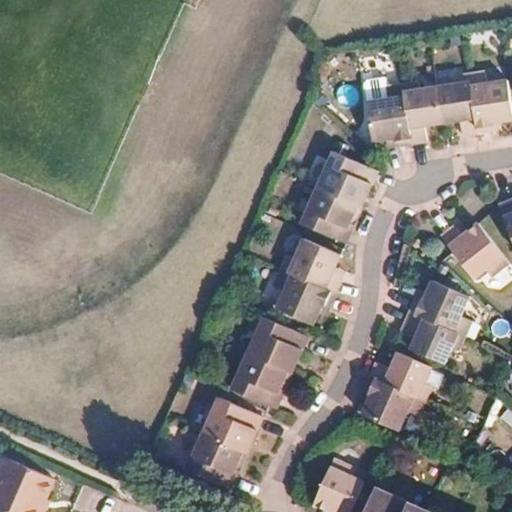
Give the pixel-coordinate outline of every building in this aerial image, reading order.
[(146,0),(145,3),(172,15),(179,0),(146,0)] [(8,40),(36,52),(48,23),(20,11),(8,40)] [(141,87),(151,62),(123,51),(113,76),(141,87)] [(480,76),(468,77),(478,137),(489,135),(487,124),(497,122),(498,125),(511,123),(505,84),(481,87),(480,76)] [(454,88),(437,91),(442,127),(459,124),(461,139),(478,137),(468,77),(452,80),(454,88)] [(363,84),(366,104),(388,101),(386,91),(385,81),(363,84)] [(416,86),(402,88),(411,147),(425,145),(423,130),(442,127),(437,91),(417,93),(416,86)] [(411,147),(402,88),(386,91),(388,101),(366,104),(370,146),(384,144),(386,138),(394,137),(395,149),(411,147)] [(0,131),(11,136),(23,107),(0,97),(0,131)] [(499,134),(498,125),(497,122),(487,124),(489,135),(499,134)] [(385,151),(395,149),(394,137),(386,138),(384,144),(385,151)] [(31,179),(43,151),(17,140),(6,168),(31,179)] [(364,202),(376,175),(331,155),(315,190),(354,207),(358,199),(364,202)] [(65,164),(54,191),(80,201),(90,173),(65,164)] [(354,207),(315,190),(299,225),(345,246),(350,233),(344,230),(348,220),(354,223),(360,210),(354,207)] [(358,199),(354,207),(360,210),(362,206),(364,202),(358,199)] [(511,204),(499,210),(511,242),(511,204)] [(463,230),(455,236),(465,249),(473,243),(470,239),(463,230)] [(465,249),(455,236),(443,246),(477,288),(488,279),(494,286),(511,271),(511,270),(481,231),(470,239),(473,243),(465,249)] [(286,256),(278,272),(333,297),(338,285),(325,279),(328,272),(334,270),(339,259),(302,244),(295,260),(286,256)] [(343,274),(334,270),(328,272),(325,279),(338,285),(343,274)] [(333,297),(278,272),(272,286),(282,291),(272,312),(311,328),(315,318),(313,313),(316,306),(327,311),(333,297)] [(414,303),(408,315),(463,340),(469,326),(458,321),(468,301),(432,284),(426,296),(430,298),(425,308),(414,303)] [(419,292),(414,303),(425,308),(430,298),(426,296),(419,292)] [(315,318),(322,321),(327,311),(316,306),(313,313),(315,318)] [(463,340),(408,315),(403,327),(418,335),(410,351),(442,366),(450,350),(457,353),(463,340)] [(261,318),(243,354),(283,372),(288,363),(293,365),(305,339),(261,318)] [(283,372),(243,354),(228,388),(272,410),(279,396),(273,393),(278,384),(283,386),(289,374),(283,372)] [(375,366),(369,380),(423,405),(429,392),(422,388),(431,371),(396,355),(388,372),(375,366)] [(289,374),(293,365),(288,363),(283,372),(289,374)] [(423,405),(369,380),(362,395),(374,400),(370,408),(367,406),(360,420),(397,435),(407,414),(417,418),(423,405)] [(279,396),(283,386),(278,384),(273,393),(279,396)] [(364,405),(367,406),(370,408),(374,400),(362,395),(359,402),(364,405)] [(220,402),(203,437),(243,455),(247,445),(251,447),(263,423),(220,402)] [(511,409),(509,407),(500,417),(511,425),(511,409)] [(231,491),(237,480),(233,477),(238,466),(242,468),(248,457),(243,455),(203,437),(189,470),(231,491)] [(248,457),(251,447),(247,445),(243,455),(248,457)] [(307,503),(318,508),(319,509),(321,505),(328,509),(326,511),(342,511),(356,481),(344,476),(348,467),(328,458),(307,503)] [(40,511),(38,511),(43,501),(51,483),(6,462),(0,474),(0,511),(40,511)] [(237,480),(242,468),(238,466),(233,477),(237,480)] [(406,511),(364,491),(354,511),(406,511)] [(44,511),(48,503),(43,501),(38,511),(40,511),(44,511)]
